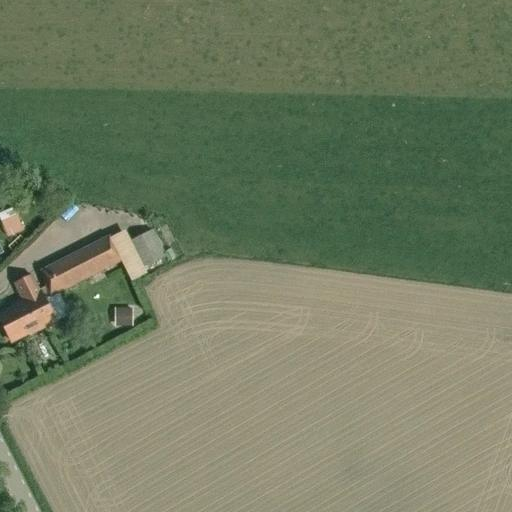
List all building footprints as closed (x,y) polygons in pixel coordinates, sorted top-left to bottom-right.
[(12,208),(0,213),(0,218),(2,222),(15,216),(12,208)] [(153,230),(128,243),(141,270),(167,257),(153,230)] [(41,271),(46,287),(50,298),(121,262),(122,262),(116,249),(109,236),(41,271)] [(57,324),(44,300),(40,291),(33,276),(15,285),(22,300),(11,306),(12,309),(0,314),(0,320),(11,343),(38,329),(40,332),(57,324)] [(114,311),(115,326),(131,326),(131,311),(114,311)]
